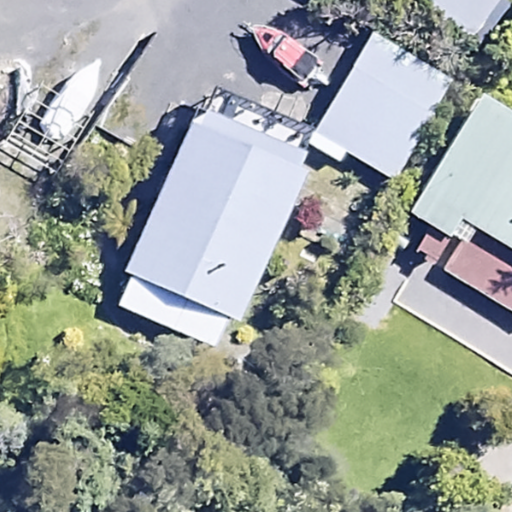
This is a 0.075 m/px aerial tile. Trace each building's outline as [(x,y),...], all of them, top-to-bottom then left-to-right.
[(498,0),(432,0),(425,11),(471,42),(498,0)] [(138,40),(105,19),(67,82),(100,102),(138,40)] [(447,89),(368,41),(313,131),(393,179),(447,89)] [(511,314),(511,117),(476,96),(414,197),(471,232),(445,274),(511,314)] [(121,279),(129,282),(117,312),(217,352),(228,323),(239,327),(301,175),(183,127),(121,279)]
